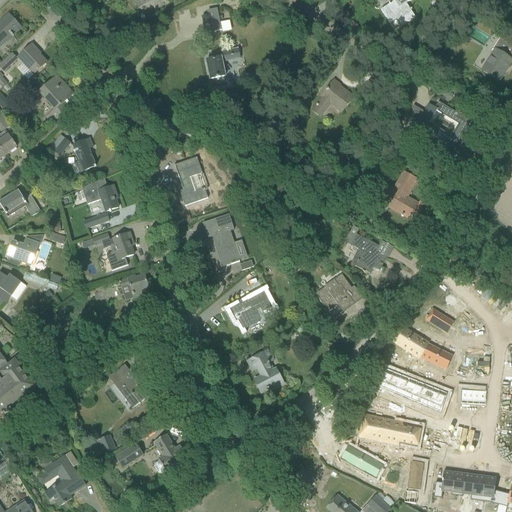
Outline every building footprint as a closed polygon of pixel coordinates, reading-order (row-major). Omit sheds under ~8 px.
[(132,0),(138,8),(150,0),(132,0)] [(392,0),(394,2),(380,10),(390,24),(396,20),(401,27),(409,21),(415,17),(406,4),(411,0),(392,0)] [(201,18),(203,24),(205,36),(214,35),(214,34),(222,32),(221,31),(219,18),(217,11),(211,12),(210,12),(207,13),(208,17),(201,18)] [(8,15),(0,22),(0,47),(0,48),(21,28),(8,15)] [(511,46),(501,40),(495,50),(481,71),(490,77),(498,82),(504,73),(502,71),(505,66),(508,68),(511,61),(509,59),(511,55),(511,46)] [(46,63),(36,52),(37,51),(32,46),(18,58),(34,75),(46,63)] [(206,62),(210,80),(225,77),(222,63),(240,59),(238,50),(220,54),(210,56),(211,61),(206,62)] [(12,54),(0,65),(0,69),(4,73),(18,60),(12,54)] [(3,78),(0,74),(0,86),(3,90),(8,85),(2,79),(3,78)] [(49,116),(55,122),(69,110),(64,104),(73,95),(67,89),(57,77),(39,93),(55,111),(49,116)] [(339,87),(339,86),(334,82),(321,97),(323,98),(312,111),(320,117),(331,104),(341,113),(353,98),(339,87)] [(435,109),(428,105),(428,106),(426,105),(419,117),(420,118),(419,120),(423,122),(416,134),(436,146),(437,145),(447,151),(447,149),(454,153),(462,140),(464,142),(467,137),(463,134),(471,121),(456,112),(455,113),(438,103),(435,109)] [(0,122),(5,131),(10,127),(2,115),(0,116),(0,122)] [(0,149),(5,156),(16,148),(8,136),(1,140),(0,137),(0,149)] [(54,152),(60,157),(70,144),(65,139),(54,152)] [(75,164),(79,174),(96,167),(89,150),(93,148),(89,140),(73,147),(79,162),(75,164)] [(40,152),(34,157),(38,162),(44,157),(40,152)] [(190,178),(202,174),(196,159),(185,162),(175,166),(182,187),(178,188),(185,207),(208,199),(204,190),(195,193),(190,178)] [(377,205),(388,210),(389,208),(408,220),(417,204),(407,198),(416,181),(404,174),(392,194),(385,191),(377,205)] [(104,180),(83,189),(86,198),(89,205),(101,201),(105,213),(109,212),(118,209),(114,197),(117,196),(113,187),(107,189),(104,180)] [(30,196),(24,200),(18,191),(0,202),(0,205),(7,217),(24,206),(31,217),(40,212),(30,196)] [(362,209),(358,217),(367,221),(370,214),(362,209)] [(84,223),(86,230),(109,223),(106,215),(84,223)] [(229,215),(202,224),(207,239),(213,238),(217,249),(219,249),(225,265),(225,266),(231,264),(231,265),(240,262),(230,232),(234,230),(229,215)] [(59,224),(51,224),(51,232),(60,232),(59,224)] [(51,241),(63,244),(65,236),(53,233),(51,241)] [(107,234),(92,240),(95,248),(102,245),(110,242),(110,241),(107,234)] [(110,242),(102,245),(103,249),(110,247),(112,253),(106,255),(112,271),(111,271),(112,272),(128,266),(125,259),(134,256),(129,244),(132,242),(130,234),(113,240),(110,241),(110,242)] [(357,235),(351,246),(358,250),(363,252),(355,267),(361,270),(370,275),(373,269),(379,272),(386,258),(376,253),(379,247),(378,247),(369,242),(357,235)] [(8,263),(19,267),(21,263),(30,266),(38,245),(26,241),(24,247),(13,243),(7,258),(9,259),(8,263)] [(240,265),(242,271),(253,267),(251,261),(240,265)] [(23,280),(40,286),(57,291),(58,285),(42,279),(25,273),(23,280)] [(0,289),(0,299),(6,304),(20,283),(10,276),(8,279),(0,274),(0,289),(0,290),(0,289)] [(353,303),(361,297),(354,288),(352,289),(342,275),(334,281),(315,295),(328,313),(337,306),(343,313),(354,304),(353,303)] [(128,280),(119,283),(121,290),(122,289),(126,302),(134,299),(134,300),(150,295),(144,276),(136,279),(135,277),(127,279),(128,280)] [(49,291),(42,296),(47,302),(54,297),(49,291)] [(228,310),(234,322),(237,321),(243,332),(259,323),(253,312),(260,309),(263,315),(275,308),(265,291),(228,310)] [(120,312),(122,320),(138,315),(136,307),(120,312)] [(432,310),(425,321),(437,328),(444,318),(432,310)] [(444,318),(437,328),(446,334),(453,324),(444,318)] [(403,329),(394,343),(419,358),(427,345),(427,344),(403,329)] [(427,345),(419,358),(445,370),(451,357),(427,345)] [(34,358),(29,351),(21,357),(26,364),(34,358)] [(262,378),(255,382),(258,389),(260,394),(266,391),(266,392),(274,388),(274,389),(283,385),(276,371),(273,372),(269,364),(272,362),(271,361),(274,360),(271,355),(269,357),(266,352),(250,360),(255,371),(258,370),(262,378)] [(0,414),(35,387),(14,361),(8,366),(0,355),(0,414)] [(140,380),(141,379),(133,369),(129,372),(124,367),(109,378),(126,400),(132,395),(140,405),(154,394),(145,383),(143,384),(140,380)] [(401,376),(385,369),(377,388),(394,395),(401,376)] [(82,383),(86,388),(98,378),(94,373),(82,383)] [(417,383),(401,376),(394,395),(409,401),(417,383)] [(425,408),(433,389),(417,383),(409,401),(425,408)] [(433,389),(425,408),(441,414),(449,396),(433,389)] [(385,421),(364,417),(360,437),(381,441),(385,421)] [(398,445),(402,424),(385,421),(381,441),(398,445)] [(420,428),(402,424),(398,445),(416,448),(420,428)] [(162,458),(158,460),(159,462),(154,465),(154,467),(158,474),(160,474),(165,472),(166,473),(188,459),(180,447),(175,450),(166,436),(153,444),(162,458)] [(92,444),(98,457),(115,450),(109,437),(92,444)] [(114,458),(122,469),(143,456),(136,444),(114,458)] [(347,447),(341,459),(349,464),(376,479),(383,467),(356,452),(347,447)] [(499,458),(511,458),(511,449),(500,449),(499,458)] [(42,466),(45,472),(36,478),(42,487),(58,476),(61,482),(43,494),(48,502),(53,499),(59,508),(72,500),(70,496),(86,486),(80,478),(76,472),(65,455),(52,463),(50,460),(42,466)] [(413,462),(409,489),(422,491),(425,465),(413,462)] [(435,483),(433,498),(441,499),(442,492),(452,494),(454,474),(443,472),(442,484),(435,483)] [(452,494),(451,496),(462,497),(463,495),(465,475),(454,474),(452,494)] [(465,475),(463,495),(471,496),(473,476),(465,475)] [(471,496),(470,501),(482,502),(485,478),(473,476),(471,496)] [(485,478),(482,502),(491,504),(498,506),(502,493),(494,491),(496,479),(485,478)] [(502,493),(498,506),(507,508),(508,504),(511,504),(511,484),(509,495),(502,493)] [(406,492),(405,503),(417,505),(419,493),(406,492)] [(355,511),(337,496),(326,510),(329,511),(355,511)] [(375,497),(367,506),(373,511),(388,511),(390,510),(388,509),(381,502),(375,497)] [(1,511),(0,509),(0,511),(31,511),(25,502),(8,511),(1,511)]
